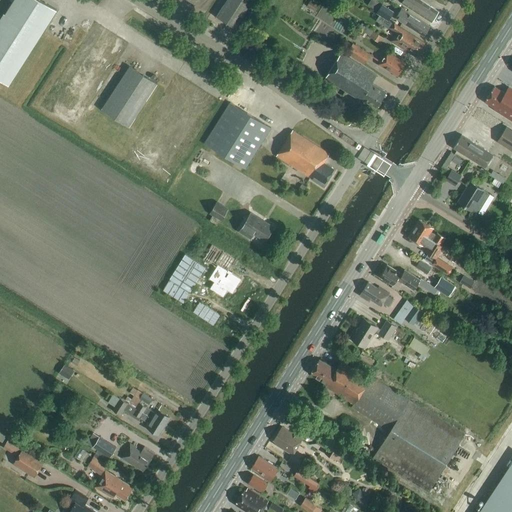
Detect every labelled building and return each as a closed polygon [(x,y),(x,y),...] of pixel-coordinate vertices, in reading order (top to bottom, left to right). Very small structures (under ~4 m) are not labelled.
[(0,80),(8,86),(57,10),(40,0),(13,0),(0,21),(0,80)] [(238,31),(256,2),(252,0),(227,0),(217,17),(238,31)] [(314,11),(318,5),(310,0),(307,6),(314,11)] [(390,0),(393,2),(393,0),(403,0),(401,3),(432,22),(438,12),(419,0),(390,0)] [(389,19),(392,14),(381,7),(378,12),(389,19)] [(429,26),(402,9),(396,18),(405,24),(406,23),(410,26),(410,27),(423,36),(429,26)] [(417,55),(424,43),(393,23),(389,28),(397,33),(391,41),(404,49),(405,48),(417,55)] [(384,38),(362,24),(359,28),(381,42),(384,38)] [(352,35),(360,43),(364,39),(356,31),(352,35)] [(365,65),(371,55),(353,44),(347,54),(365,65)] [(397,76),(405,64),(387,52),(378,65),(390,72),(391,71),(397,76)] [(376,108),(386,92),(372,83),(377,75),(341,53),(325,79),(361,101),(362,99),(376,108)] [(129,127),(156,84),(130,67),(102,109),(129,127)] [(504,93),(494,87),(484,102),(495,108),(494,110),(511,121),(511,89),(508,87),(504,93)] [(245,169),(271,128),(230,103),(205,144),(245,169)] [(511,151),(511,130),(507,127),(497,143),(511,151)] [(325,184),(334,169),(324,163),(329,154),(292,131),(276,156),(313,180),(314,179),(324,185),(325,184)] [(453,148),(454,148),(485,168),(493,155),(462,135),(461,135),(453,148)] [(455,155),(452,160),(459,164),(462,160),(455,155)] [(455,187),(462,176),(452,170),(445,181),(455,187)] [(458,203),(471,211),(472,209),(478,213),(490,194),(470,182),(458,203)] [(221,223),(229,211),(217,204),(210,215),(221,223)] [(273,228),(256,218),(250,227),(245,223),(239,232),(250,238),(254,233),(266,240),(273,228)] [(436,235),(431,233),(434,229),(419,220),(414,228),(442,246),(446,239),(437,234),(436,235)] [(443,247),(442,246),(414,228),(408,237),(417,242),(416,244),(421,247),(422,245),(423,246),(424,245),(428,248),(425,252),(436,259),(443,247)] [(213,243),(205,257),(217,264),(210,276),(215,279),(211,286),(225,294),(229,288),(234,291),(243,276),(229,268),(236,256),(213,243)] [(186,255),(163,290),(183,303),(206,267),(186,255)] [(430,268),(420,261),(416,266),(427,273),(430,268)] [(446,275),(450,269),(441,263),(437,269),(446,275)] [(381,276),(380,277),(394,285),(394,284),(397,280),(414,290),(421,280),(405,270),(401,276),(387,266),(384,271),(382,271),(380,274),(381,276)] [(441,278),(435,288),(449,296),(455,286),(441,278)] [(470,291),(474,284),(464,278),(460,284),(470,291)] [(368,283),(360,296),(370,302),(370,301),(380,307),(382,305),(383,304),(383,303),(388,306),(392,300),(387,297),(389,295),(390,293),(379,286),(378,288),(368,283)] [(419,328),(428,314),(413,305),(405,318),(419,328)] [(380,330),(377,328),(378,327),(364,318),(352,339),(365,347),(374,333),(388,342),(397,328),(386,321),(380,330)] [(372,345),(377,337),(373,334),(368,343),(372,345)] [(426,356),(431,348),(414,338),(409,345),(426,356)] [(336,370),(320,360),(311,374),(328,385),(323,393),(331,398),(335,393),(354,404),(352,407),(390,431),(373,458),(429,492),(465,434),(371,376),(369,379),(341,362),(336,370)] [(65,366),(60,373),(70,379),(74,371),(65,366)] [(136,408),(139,403),(140,400),(149,405),(153,399),(138,390),(137,391),(133,388),(130,393),(135,396),(132,400),(128,397),(125,402),(136,408)] [(108,404),(114,407),(119,399),(114,395),(108,404)] [(164,427),(136,408),(125,402),(119,399),(114,407),(112,411),(122,417),(125,412),(139,420),(140,418),(148,423),(145,427),(159,435),(164,427)] [(154,413),(139,403),(136,408),(164,427),(170,418),(156,409),(154,413)] [(292,455),(302,439),(282,427),(274,440),(276,442),(274,443),(292,455)] [(99,437),(93,448),(110,458),(116,448),(99,437)] [(331,441),(325,453),(339,461),(345,449),(331,441)] [(141,453),(136,449),(136,448),(130,444),(121,458),(143,472),(155,454),(144,447),(141,453)] [(45,461),(28,450),(27,451),(23,449),(13,464),(34,478),(45,461)] [(101,475),(110,462),(96,453),(88,467),(101,475)] [(278,469),(259,457),(251,468),(260,473),(259,475),(270,482),(278,469)] [(353,458),(349,464),(356,468),(359,463),(353,458)] [(74,464),(70,470),(80,477),(84,472),(74,464)] [(315,493),(321,485),(298,470),(294,477),(310,487),(309,489),(315,493)] [(125,501),(133,489),(106,472),(95,488),(113,499),(115,495),(125,501)] [(262,493),(268,484),(253,475),(248,483),(262,493)] [(511,511),(511,482),(506,479),(503,477),(479,511),(511,511)] [(291,488),(287,494),(296,500),(299,494),(291,488)] [(268,502),(247,489),(246,491),(244,490),(235,505),(246,511),(261,511),(265,508),(271,511),(282,511),(283,511),(284,510),(272,502),(269,506),(267,504),(268,502)] [(360,489),(353,493),(357,500),(364,496),(360,489)] [(93,511),(84,506),(88,499),(76,492),(69,502),(74,506),(70,511),(93,511)] [(311,511),(312,511),(317,504),(306,497),(301,505),(311,511)]
